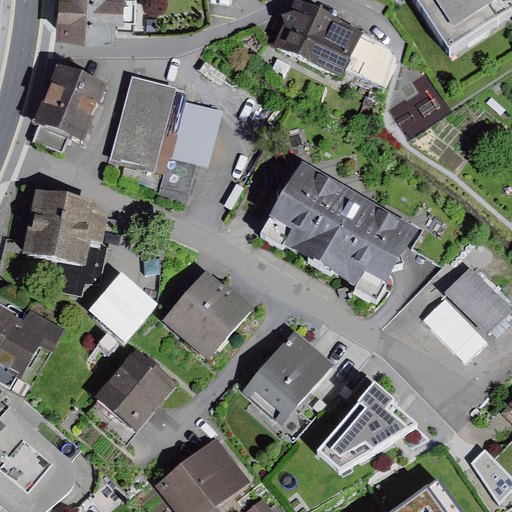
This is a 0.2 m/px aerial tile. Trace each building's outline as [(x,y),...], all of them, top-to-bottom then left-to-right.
[(58,0),(57,32),(113,35),(114,12),(119,13),(118,28),(133,29),(134,0),(58,0)] [(511,0),(416,0),(451,50),(511,8),(511,0)] [(280,16),(284,26),(274,46),(341,79),(363,34),(296,1),(291,12),(280,16)] [(291,67),(278,60),(272,72),(284,79),(291,67)] [(108,84),(58,65),(36,123),(41,125),(34,143),(63,154),(70,138),(83,143),(108,84)] [(175,89),(133,77),(111,160),(153,171),(175,89)] [(308,84),(297,79),(292,89),(303,94),(308,84)] [(223,113),(188,104),(175,159),(197,165),(209,167),(223,113)] [(175,159),(170,158),(160,195),(186,202),(197,165),(175,159)] [(421,231),(304,164),(263,234),(380,302),(421,231)] [(98,204),(37,192),(24,253),(86,266),(91,244),(104,246),(111,214),(97,212),(98,204)] [(469,270),(445,296),(487,337),(511,311),(469,270)] [(208,272),(163,323),(209,363),(254,311),(208,272)] [(23,323),(0,309),(0,382),(9,388),(15,377),(22,381),(43,347),(53,353),(66,332),(30,311),(23,323)] [(296,333),(244,391),(282,425),(334,367),(296,333)] [(179,386),(136,351),(96,399),(138,434),(179,386)] [(396,403),(375,386),(315,456),(338,477),(396,447),(406,463),(436,448),(417,427),(394,406),(396,403)] [(511,406),(503,415),(511,422),(511,423),(511,406)] [(0,420),(0,504),(9,511),(46,511),(70,491),(75,483),(75,473),(70,460),(10,408),(0,420)] [(218,440),(157,484),(176,511),(208,511),(249,484),(218,440)] [(511,442),(495,461),(484,453),(472,466),(500,506),(511,493),(511,442)] [(400,511),(386,511),(385,511),(458,511),(438,485),(400,511)] [(272,511),(263,500),(247,511),(272,511)]
